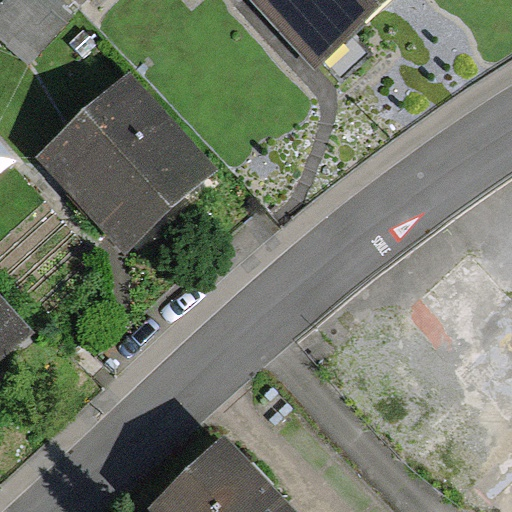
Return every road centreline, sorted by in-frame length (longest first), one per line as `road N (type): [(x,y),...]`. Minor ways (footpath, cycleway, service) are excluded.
road 1 (residential): [(511,120),(333,248),(50,511)]
road 2 (unknown): [(268,308),(459,511)]
